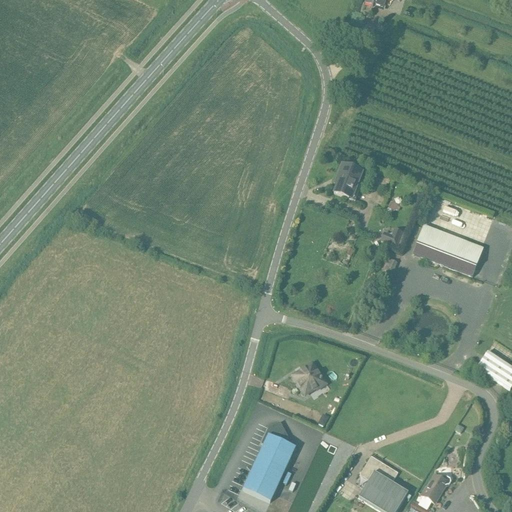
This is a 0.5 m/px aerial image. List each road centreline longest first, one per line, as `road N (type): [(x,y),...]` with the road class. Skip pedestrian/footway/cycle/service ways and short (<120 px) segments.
road 1 (unclassified): [(492,511),(475,472),(493,416),(488,398),(261,312)]
road 2 (tertiary): [(261,312),(322,116),(326,67),(260,0)]
road 3 (primary): [(0,245),(220,0)]
road 4 (tertiary): [(184,511),(229,418),(261,312)]
